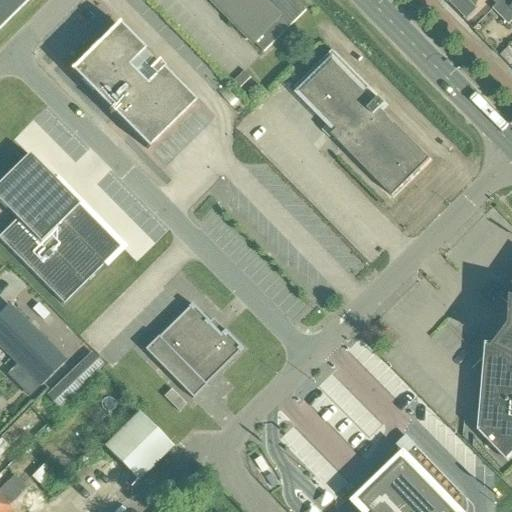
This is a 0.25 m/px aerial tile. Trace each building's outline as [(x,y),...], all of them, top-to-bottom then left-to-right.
[(0,0),(0,30),(30,0),(0,0)] [(307,12),(295,0),(211,0),(264,54),(307,12)] [(468,11),(454,0),(450,0),(446,6),(461,19),(468,11)] [(511,0),(503,0),(497,6),(493,10),(509,26),(511,23),(511,0)] [(117,26),(101,42),(70,73),(147,151),(195,104),(162,72),(163,71),(157,64),(156,65),(154,67),(142,54),(144,53),(117,26)] [(333,52),(295,90),(337,132),(332,137),(393,199),(431,162),(381,112),(386,107),(380,101),(375,106),(365,95),(370,90),(333,52)] [(239,91),(251,79),(245,73),(232,85),(239,91)] [(0,206),(16,222),(0,237),(0,242),(63,306),(103,266),(106,269),(109,267),(106,264),(122,249),(77,204),(77,205),(56,184),(59,181),(57,179),(53,182),(28,156),(0,182),(0,206)] [(486,345),(479,434),(480,434),(507,464),(511,459),(511,277),(506,285),(511,289),(502,301),(511,308),(511,331),(499,346),(486,345)] [(219,338),(208,326),(209,325),(191,306),(187,309),(188,310),(158,339),(157,339),(144,352),(192,401),(205,387),(238,354),(239,355),(242,351),(223,332),(220,336),(220,337),(219,338)] [(64,364),(6,308),(0,314),(0,346),(18,365),(41,387),(64,364)] [(90,354),(49,395),(61,407),(102,366),(90,354)] [(185,406),(170,391),(163,399),(177,413),(185,406)] [(138,483),(172,449),(137,414),(103,448),(138,483)] [(0,457),(9,448),(1,440),(0,440),(0,457)] [(456,511),(406,460),(363,502),(372,511),(456,511)] [(65,479),(48,462),(31,479),(49,496),(65,479)] [(14,477),(4,488),(0,491),(0,511),(11,511),(9,509),(17,500),(27,490),(14,477)]
